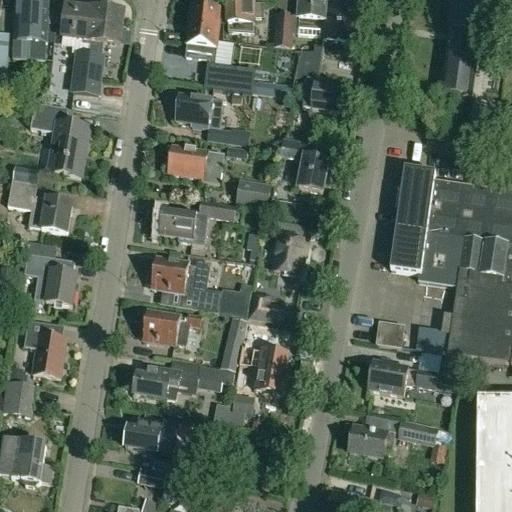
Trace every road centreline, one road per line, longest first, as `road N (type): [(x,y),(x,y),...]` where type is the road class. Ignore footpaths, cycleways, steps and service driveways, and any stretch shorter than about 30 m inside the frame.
road 1 (residential): [(297,511),(401,0)]
road 2 (residential): [(71,511),(146,0)]
